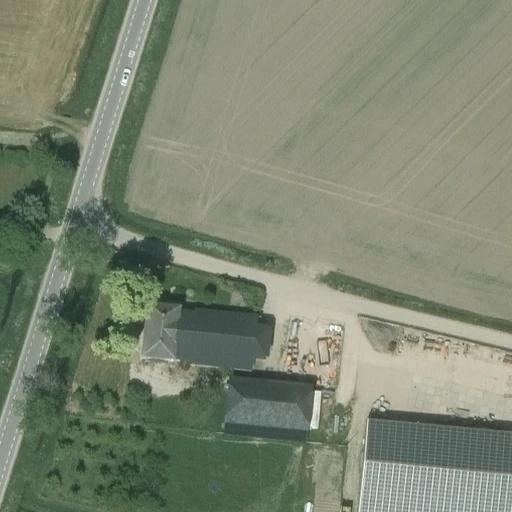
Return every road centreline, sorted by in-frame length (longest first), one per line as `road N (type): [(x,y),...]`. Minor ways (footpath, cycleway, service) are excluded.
road 1 (unclassified): [(73,229),(511,344)]
road 2 (tertiary): [(0,461),(73,229)]
road 3 (tertiary): [(73,229),(143,0)]
